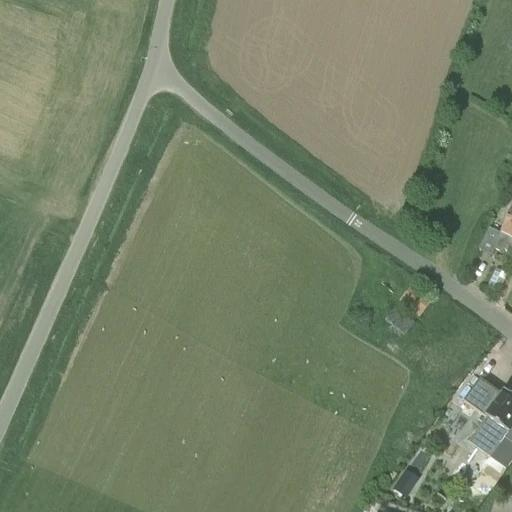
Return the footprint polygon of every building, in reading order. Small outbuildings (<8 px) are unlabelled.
[(504,253),(511,256),(511,209),(505,226),(500,236),(496,234),(489,231),(479,253),(491,259),(494,252),(503,256),(504,253)] [(399,305),(415,317),(419,320),(432,303),(412,288),(400,303),(399,305)] [(415,324),(413,323),(395,308),(385,322),(404,337),(415,324)] [(472,440),(494,456),(511,429),(511,399),(505,394),(502,398),(479,381),(463,404),(486,420),(472,440)] [(405,473),(392,492),(406,501),(419,482),(405,473)] [(476,492),(484,498),(491,488),(483,482),(476,492)]
